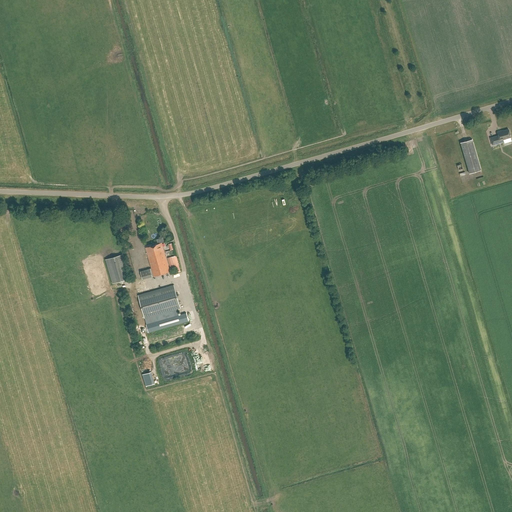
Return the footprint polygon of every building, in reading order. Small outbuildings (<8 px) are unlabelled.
[(492,145),(496,144),(504,141),(503,140),(511,137),(510,134),(510,133),(509,131),(509,130),(508,129),(504,131),(502,132),(501,131),(497,132),(498,135),(490,138),(492,145)] [(469,173),(481,170),(472,139),(461,143),(469,173)] [(170,272),(162,243),(145,248),(153,276),(170,272)] [(130,278),(123,254),(105,259),(112,283),(130,278)] [(181,271),(176,255),(171,257),(173,265),(170,266),(171,269),(174,268),(176,273),(181,271)] [(152,276),(150,268),(140,271),(142,279),(152,276)] [(180,308),(174,285),(138,295),(145,318),(180,308)] [(186,313),(146,324),(148,332),(188,321),(186,313)] [(165,376),(177,374),(176,369),(173,369),(173,368),(164,369),(165,376)]
